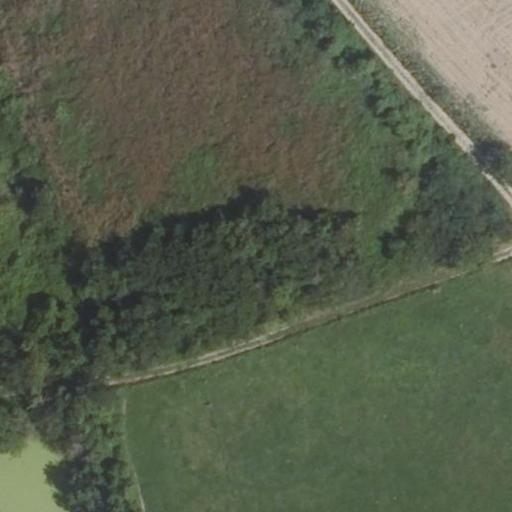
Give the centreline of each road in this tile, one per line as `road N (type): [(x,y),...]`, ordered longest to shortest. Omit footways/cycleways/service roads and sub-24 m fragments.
road 1 (track): [(0,399),(150,383),(511,250)]
road 2 (unclassified): [(511,202),(339,0)]
